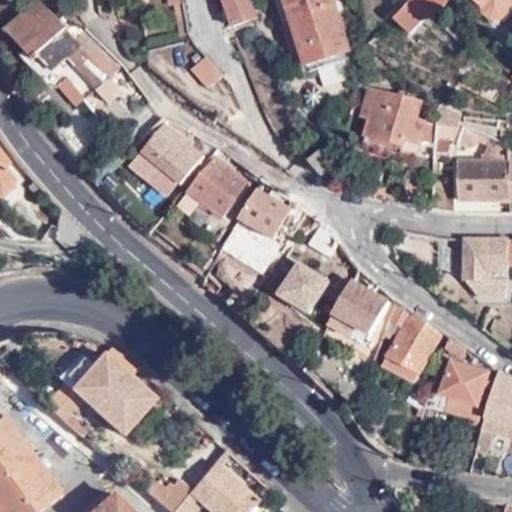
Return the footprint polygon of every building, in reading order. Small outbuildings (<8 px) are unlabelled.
[(55,73),(80,50),(83,46),(76,38),(41,0),(40,0),(7,30),(36,63),(42,59),(55,73)] [(258,17),(249,0),(224,0),(234,26),(258,17)] [(342,0),(334,3),(333,0),(285,0),(307,64),(350,50),(337,10),(346,6),(343,0),(342,0)] [(416,0),(410,0),(394,18),(410,32),(430,12),(416,0)] [(416,0),(430,12),(433,15),(447,0),(416,0)] [(511,0),(476,0),(484,7),(487,17),(496,23),(504,22),(511,16),(511,7),(511,0)] [(183,36),(189,34),(183,4),(176,5),(183,36)] [(396,23),(377,39),(388,52),(407,36),(396,23)] [(107,76),(121,64),(85,31),(76,38),(83,46),(80,50),(107,76)] [(225,74),(209,56),(194,70),(210,88),(225,74)] [(325,83),(355,73),(350,57),(319,67),(325,83)] [(418,154),(432,156),(436,138),(434,138),(437,123),(428,121),(426,115),(419,114),(422,100),(371,89),(366,108),(374,110),(372,118),(366,146),(404,154),(408,140),(421,142),(418,154)] [(374,110),(366,108),(364,116),(372,118),(374,110)] [(440,110),(439,123),(459,127),(462,115),(440,110)] [(202,155),(162,118),(149,132),(154,137),(142,152),(178,184),(202,155)] [(471,147),(479,141),(479,135),(467,130),(461,144),(471,147)] [(479,141),(490,145),(492,140),(479,135),(479,141)] [(404,154),(417,157),(418,154),(421,142),(408,140),(404,154)] [(460,202),(511,203),(511,200),(508,148),(492,140),(490,145),(486,155),(487,162),(461,162),(460,202)] [(320,173),(322,176),(336,165),(323,148),(320,151),(330,164),(320,173)] [(309,160),(320,151),(319,149),(308,159),(309,160)] [(330,164),(320,151),(309,160),(320,173),(330,164)] [(0,196),(0,197),(12,189),(13,181),(3,168),(8,164),(0,154),(0,196)] [(416,164),(435,169),(435,157),(432,156),(418,154),(417,157),(416,164)] [(221,219),(251,182),(217,155),(188,191),(221,219)] [(292,210),(257,189),(236,228),(270,248),(292,210)] [(509,269),(509,239),(467,238),(467,282),(509,282),(509,269)] [(269,268),(275,254),(253,245),(247,259),(269,268)] [(312,320),(334,283),(300,263),(278,300),(312,320)] [(392,300),(356,279),(337,315),(357,326),(372,334),(392,300)] [(442,329),(398,300),(385,333),(392,335),(395,330),(399,333),(389,354),(420,371),(442,329)] [(357,326),(337,315),(331,326),(351,336),(357,326)] [(27,356),(8,337),(0,339),(0,360),(11,372),(27,356)] [(462,358),(467,349),(449,338),(446,350),(462,358)] [(136,369),(112,345),(92,365),(84,357),(66,375),(83,391),(79,395),(86,401),(110,425),(125,410),(135,421),(154,399),(129,376),(136,369)] [(420,371),(389,354),(384,363),(416,380),(420,371)] [(427,405),(434,408),(445,411),(446,409),(479,420),(482,412),(477,411),(483,393),(490,374),(443,358),(431,391),(427,405)] [(511,380),(499,372),(486,418),(511,425),(511,380)] [(63,401),(73,390),(67,383),(50,401),(56,407),(63,401)] [(86,401),(79,395),(73,390),(63,401),(72,410),(75,413),(86,401)] [(477,411),(482,412),(488,395),(483,393),(477,411)] [(56,407),(54,410),(63,420),(72,410),(63,401),(56,407)] [(427,405),(424,415),(431,417),(434,408),(427,405)] [(0,511),(37,511),(61,495),(5,419),(0,418),(0,417),(0,511)] [(483,428),(493,432),(511,437),(511,425),(486,418),(483,428)] [(483,428),(477,452),(488,455),(493,432),(483,428)] [(207,471),(193,459),(178,476),(180,477),(192,489),(207,471)] [(248,511),(259,501),(214,463),(207,471),(192,489),(172,511),(195,511),(201,505),(208,511),(248,511)] [(157,482),(147,492),(155,500),(167,511),(172,511),(192,489),(180,477),(173,485),(169,482),(164,487),(157,482)] [(113,495),(105,502),(93,511),(131,511),(127,508),(113,495)]
